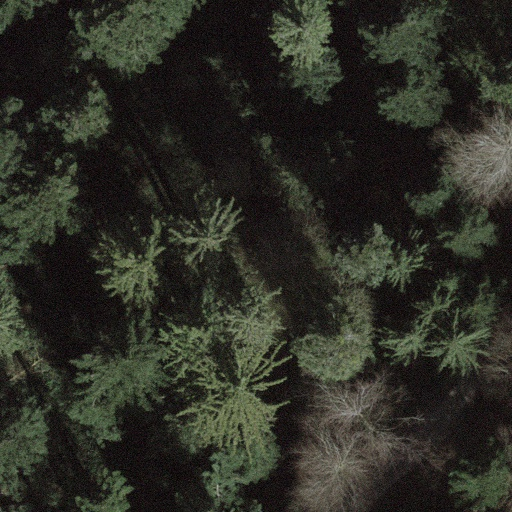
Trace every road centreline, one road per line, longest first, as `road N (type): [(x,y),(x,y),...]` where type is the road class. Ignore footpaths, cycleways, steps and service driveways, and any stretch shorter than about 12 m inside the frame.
road 1 (track): [(511,335),(462,419),(339,511)]
road 2 (track): [(0,128),(83,70),(126,0)]
